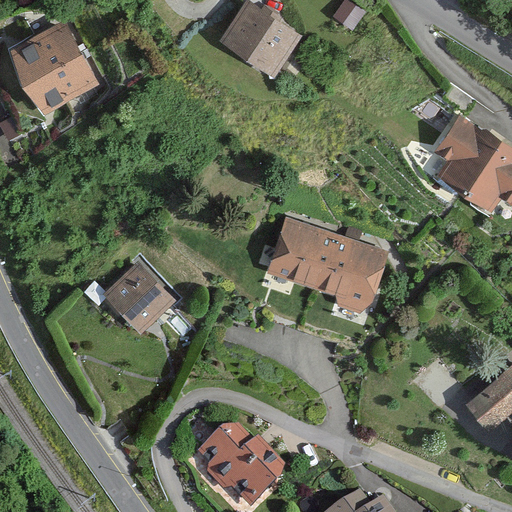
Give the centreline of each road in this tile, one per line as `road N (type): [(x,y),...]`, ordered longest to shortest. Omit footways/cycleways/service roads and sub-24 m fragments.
road 1 (residential): [(507,511),(252,404),(216,397),(180,409),(164,433),(185,511)]
road 2 (tertiary): [(134,511),(39,377),(0,298)]
road 3 (residential): [(405,0),(414,25),(457,76),(511,123)]
